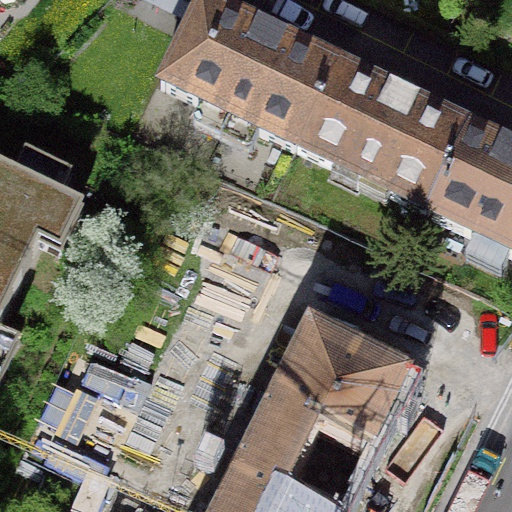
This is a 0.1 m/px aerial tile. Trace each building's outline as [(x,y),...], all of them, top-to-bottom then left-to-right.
[(294,153),(297,155),(338,71),(336,71),(337,70),(286,45),(287,43),(273,37),(259,30),(258,31),(203,4),(161,90),(294,154),(294,153)] [(389,96),(338,71),(297,155),(428,219),(470,135),(417,109),(418,108),(404,101),(391,94),(389,96)] [(470,133),(470,135),(428,219),(429,219),(428,220),(511,260),(511,152),(503,148),(502,149),(470,133)] [(0,325),(61,201),(0,171),(0,325)] [(219,511),(338,511),(352,485),(383,423),(379,421),(401,377),(312,332),(296,363),(292,361),(217,511),(219,511)]
